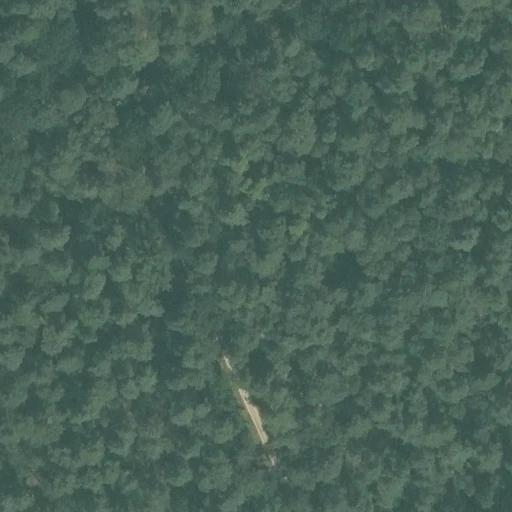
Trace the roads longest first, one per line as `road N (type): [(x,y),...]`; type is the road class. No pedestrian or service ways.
road 1 (track): [(295,511),(74,0)]
road 2 (track): [(216,332),(349,294),(511,202)]
road 3 (track): [(111,85),(313,0)]
